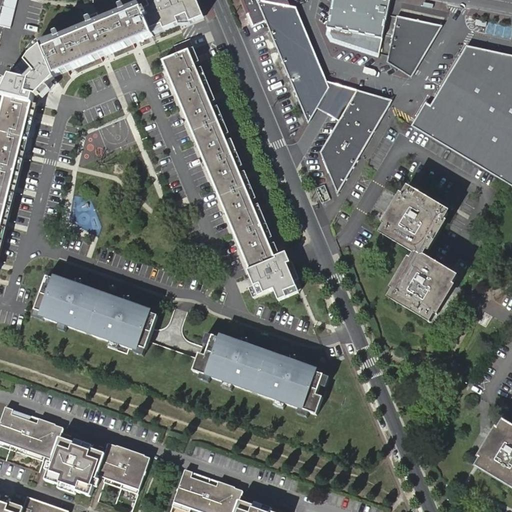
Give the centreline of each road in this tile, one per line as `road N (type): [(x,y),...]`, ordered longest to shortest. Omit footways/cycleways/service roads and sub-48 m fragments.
road 1 (residential): [(0,399),(307,504)]
road 2 (residential): [(357,330),(306,338),(55,251)]
road 3 (residential): [(194,31),(285,250),(326,253)]
road 4 (tertiary): [(326,253),(227,15)]
road 5 (tertiary): [(434,511),(357,330)]
